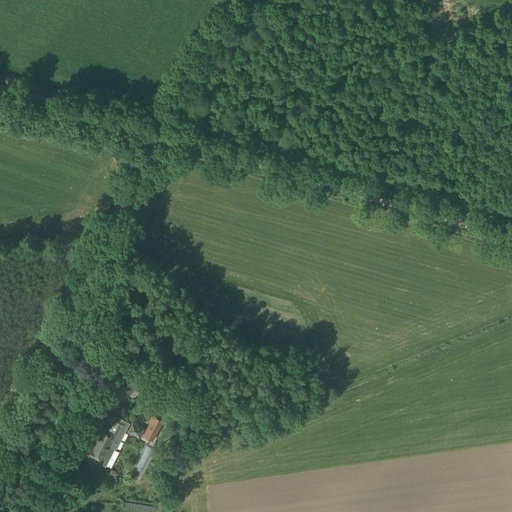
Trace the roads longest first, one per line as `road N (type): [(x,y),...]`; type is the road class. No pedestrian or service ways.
road 1 (track): [(511,236),(155,132)]
road 2 (track): [(0,434),(155,132)]
road 3 (track): [(155,132),(205,39),(272,0)]
road 4 (track): [(155,132),(0,87)]
